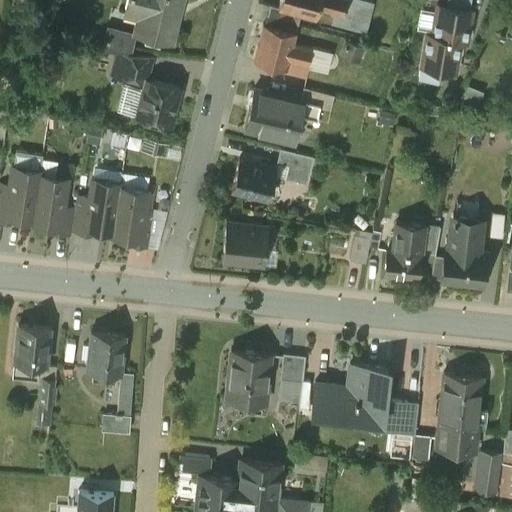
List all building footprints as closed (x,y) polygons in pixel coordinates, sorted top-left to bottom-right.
[(127,0),(124,11),(139,15),(135,32),(171,41),(181,0),(127,0)] [(280,0),(279,5),(279,6),(301,12),(316,16),(319,7),(320,0),(280,0)] [(369,0),(320,0),(319,7),(335,11),(333,20),(362,28),(369,0)] [(472,8),(438,2),(433,33),(427,32),(421,65),(443,68),(456,70),(461,39),(467,40),(472,8)] [(301,12),(278,6),(279,6),(279,5),(270,3),(267,14),(298,23),(301,12)] [(298,23),(267,14),(265,23),(296,31),(298,23)] [(265,23),(264,23),(254,60),(286,68),(287,68),(294,42),(296,31),(265,23)] [(364,45),(347,39),(342,52),(359,58),(364,45)] [(312,47),(294,42),(287,68),(286,68),(286,69),(313,76),(322,43),(314,41),(312,47)] [(152,54),(118,50),(112,74),(145,83),(146,76),(152,54)] [(443,68),(421,65),(419,77),(441,81),(443,68)] [(179,85),(146,76),(145,83),(136,115),(152,119),(155,124),(161,126),(167,123),(169,124),(179,85)] [(335,93),(303,85),(300,98),(322,104),(331,106),(335,93)] [(300,98),(256,86),(245,126),(295,139),(302,114),(318,118),(322,104),(300,98)] [(359,103),(351,101),(349,107),(358,110),(359,103)] [(170,152),(173,140),(147,135),(145,147),(170,152)] [(300,152),(283,148),(280,157),(298,162),(300,152)] [(274,165),(239,157),(232,188),(267,196),(274,165)] [(25,168),(15,166),(15,164),(13,164),(10,183),(8,196),(13,197),(10,214),(32,217),(40,172),(41,168),(25,166),(25,168)] [(55,174),(40,172),(32,217),(32,221),(55,225),(58,209),(62,209),(63,204),(68,176),(66,176),(66,178),(55,176),(55,174)] [(121,181),(105,178),(105,180),(94,179),(94,177),(93,177),(90,196),(88,209),(92,210),(90,226),(112,230),(120,185),(121,181)] [(10,183),(0,181),(0,217),(10,219),(10,214),(13,197),(8,196),(10,183)] [(135,187),(120,185),(112,230),(112,234),(135,237),(137,221),(143,221),(144,208),(147,189),(146,188),(145,190),(135,189),(135,187)] [(90,196),(77,194),(75,206),(72,229),(89,232),(90,226),(92,210),(88,209),(90,196)] [(75,206),(63,204),(62,209),(58,209),(55,225),(54,230),(71,233),(72,229),(75,206)] [(144,208),(143,221),(137,221),(135,237),(134,243),(151,245),(156,210),(144,208)] [(505,230),(508,210),(497,209),(495,229),(505,230)] [(481,217),(454,214),(450,245),(446,244),(444,255),(442,278),(441,279),(483,284),(487,249),(478,248),(481,217)] [(268,223),(226,220),(222,258),(265,261),(268,223)] [(425,223),(396,220),(393,248),(421,251),(425,223)] [(441,225),(425,223),(421,251),(422,251),(435,253),(441,225)] [(372,230),(356,228),(350,258),(366,261),(372,230)] [(393,248),(386,248),(383,271),(419,275),(422,251),(421,251),(393,248)] [(444,255),(435,254),(431,276),(442,278),(444,255)] [(50,325),(18,322),(14,360),(15,360),(14,372),(23,373),(24,369),(36,370),(37,370),(37,363),(47,364),(47,363),(50,325)] [(125,333),(91,330),(87,369),(93,369),(92,377),(114,379),(115,371),(120,372),(121,372),(121,371),(125,333)] [(271,352),(232,348),(227,398),(265,402),(271,352)] [(306,355),(284,352),(281,378),(302,380),(303,380),(303,379),(306,355)] [(388,366),(351,361),(348,384),(315,380),(315,381),(312,408),(382,417),(385,395),(388,366)] [(47,364),(37,363),(37,370),(36,370),(34,383),(41,384),(55,385),(57,364),(47,363),(47,364)] [(120,372),(117,413),(129,414),(133,372),(121,371),(121,372),(120,372)] [(482,375),(445,371),(440,419),(455,420),(453,446),(475,448),(479,402),(481,376),(482,376),(482,375)] [(315,381),(303,379),(303,380),(302,380),(299,406),(312,408),(315,381)] [(55,385),(41,384),(39,402),(51,403),(53,403),(55,385)] [(385,395),(382,417),(381,425),(416,429),(419,398),(385,395)] [(51,403),(39,402),(37,421),(49,423),(51,403)] [(117,413),(104,412),(102,428),(128,430),(130,414),(117,413)] [(431,434),(415,432),(412,456),(429,458),(431,434)] [(501,451),(481,449),(476,490),(495,491),(501,451)] [(328,455),(302,452),(300,466),(326,469),(328,455)] [(281,462),(241,458),(239,477),(236,507),(276,511),(275,511),(305,511),(307,498),(277,495),(281,462)] [(239,477),(200,473),(195,511),(235,511),(236,507),(239,477)] [(425,478),(413,476),(411,496),(423,498),(425,478)] [(111,511),(113,492),(79,490),(77,511),(111,511)] [(453,511),(454,501),(428,498),(426,511),(453,511)]
